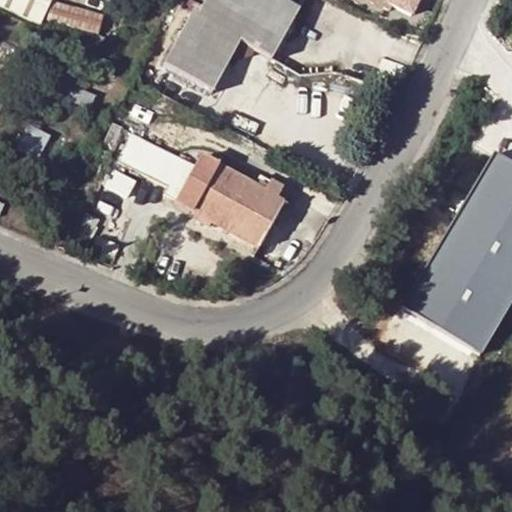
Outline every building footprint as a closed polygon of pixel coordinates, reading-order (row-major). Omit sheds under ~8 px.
[(0,0),(0,3),(41,24),(53,0),(0,0)] [(269,59),(295,12),(273,0),(194,0),(201,4),(194,18),(189,15),(161,65),(209,92),(229,57),(238,41),(253,50),(269,59)] [(414,0),(375,0),(407,15),(414,0)] [(238,41),(229,57),(233,59),(238,59),(243,59),(247,56),(251,53),(253,50),(238,41)] [(35,127),(24,144),(40,155),(52,138),(35,127)] [(272,181),(266,191),(220,167),(190,151),(185,162),(121,129),(107,156),(170,189),(166,196),(196,211),(200,214),(198,218),(212,225),(214,221),(264,247),(287,203),(281,198),(286,188),(272,181)] [(511,299),(511,169),(492,157),(401,309),(479,356),(511,299)]
